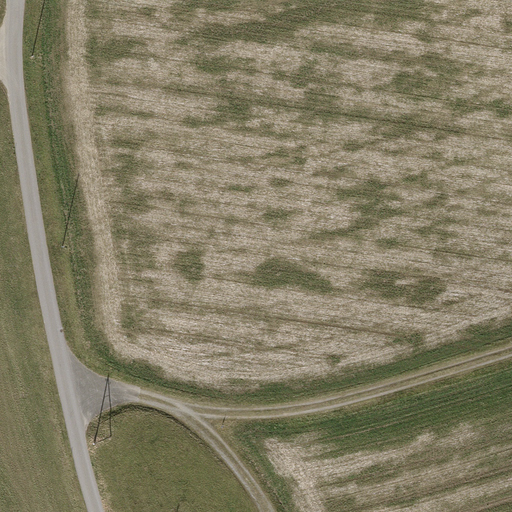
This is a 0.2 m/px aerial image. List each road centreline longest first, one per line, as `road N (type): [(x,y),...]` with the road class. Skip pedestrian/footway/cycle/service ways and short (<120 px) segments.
road 1 (track): [(97,511),(38,248),(10,58),(16,0)]
road 2 (track): [(184,413),(258,417),(355,401),(511,350)]
road 3 (track): [(71,394),(184,413),(231,458),(266,511)]
